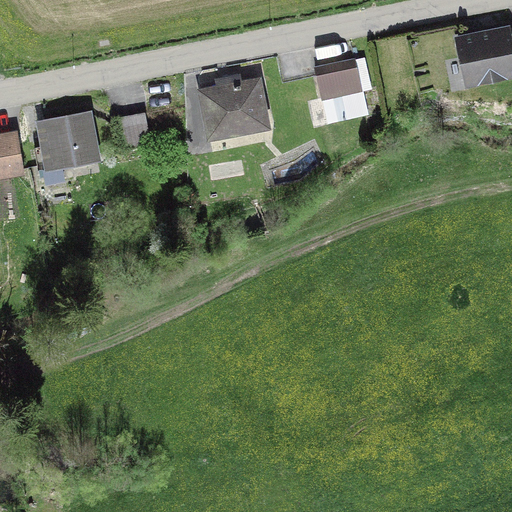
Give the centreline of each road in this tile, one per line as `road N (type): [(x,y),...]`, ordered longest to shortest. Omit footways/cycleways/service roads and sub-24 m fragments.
road 1 (track): [(511,185),(399,210),(78,353),(0,372)]
road 2 (tertiary): [(482,0),(0,96)]
